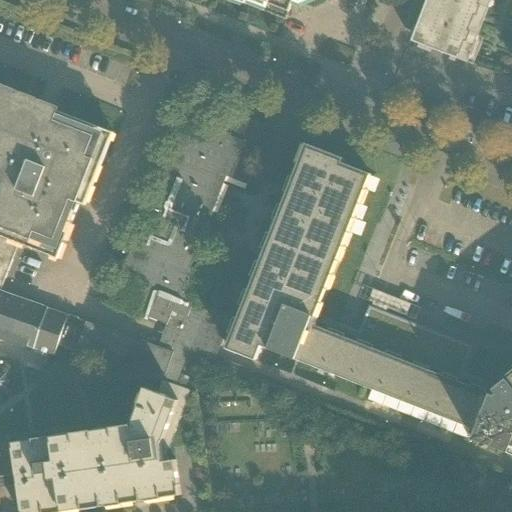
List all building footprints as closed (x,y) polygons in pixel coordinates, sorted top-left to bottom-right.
[(233,0),(286,20),(293,1),(299,3),(306,0),(233,0)] [(511,0),(427,0),(412,42),(458,60),(464,42),(467,43),(470,33),(468,32),(474,16),(477,17),(481,6),(478,6),(480,0),(511,0)] [(0,336),(54,358),(59,347),(163,383),(177,388),(189,358),(212,367),(226,332),(234,335),(240,320),(194,302),(205,273),(191,267),(133,244),(110,302),(166,325),(158,347),(1,292),(19,244),(58,259),(80,204),(86,206),(114,133),(58,112),(60,108),(0,84),(0,336)] [(175,136),(133,244),(191,267),(227,177),(247,185),(261,150),(301,166),(307,150),(262,132),(260,131),(245,125),(241,135),(234,138),(228,136),(182,118),(175,136)] [(511,375),(499,386),(479,379),(463,372),(473,347),(386,313),(372,307),(369,306),(359,331),(314,314),(369,174),(334,160),(336,156),(309,145),(307,150),(301,166),(240,320),(234,335),(228,350),(256,360),(261,346),(471,429),(468,437),(511,454),(511,375)] [(131,425),(11,443),(15,474),(16,481),(17,485),(21,511),(104,511),(104,507),(123,504),(123,509),(144,506),(143,501),(162,498),(163,504),(182,501),(181,496),(181,494),(179,481),(176,460),(168,461),(167,454),(187,404),(191,393),(193,393),(189,358),(177,388),(163,383),(159,394),(146,390),(131,425)] [(0,393),(7,390),(10,382),(7,375),(0,373),(0,393)]
